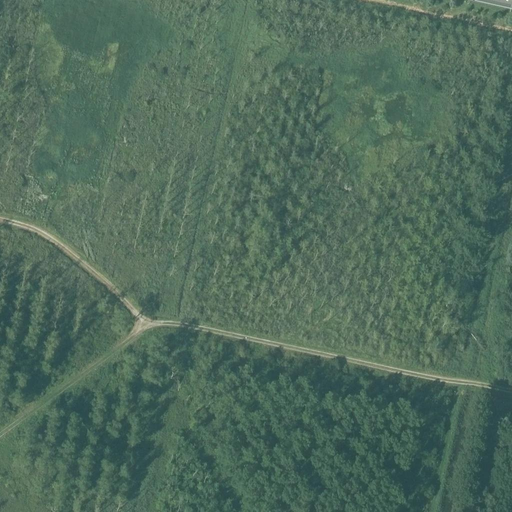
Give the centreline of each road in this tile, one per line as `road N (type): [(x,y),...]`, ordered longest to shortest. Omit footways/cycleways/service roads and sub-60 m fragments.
road 1 (track): [(146,326),(182,324),(511,391)]
road 2 (track): [(0,435),(146,326),(55,243),(0,220)]
road 3 (track): [(430,511),(456,382)]
